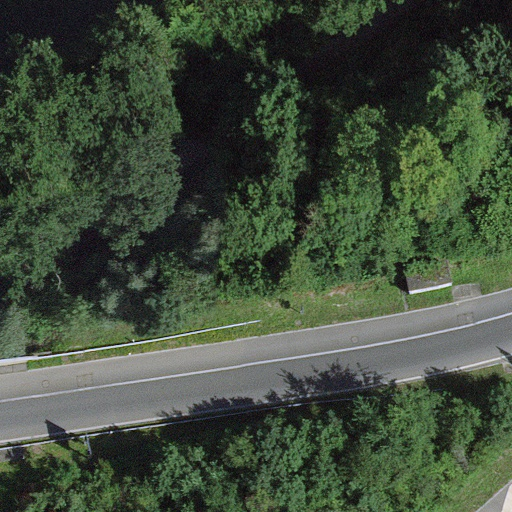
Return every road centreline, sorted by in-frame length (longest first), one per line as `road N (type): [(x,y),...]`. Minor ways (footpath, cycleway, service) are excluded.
road 1 (motorway): [(511,333),(392,360),(0,421)]
road 2 (track): [(393,0),(122,185),(0,283)]
